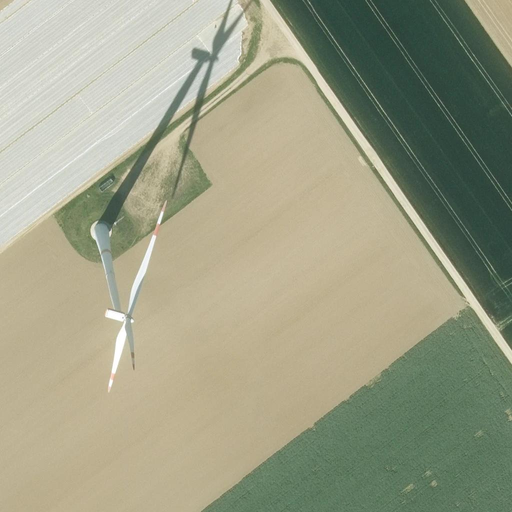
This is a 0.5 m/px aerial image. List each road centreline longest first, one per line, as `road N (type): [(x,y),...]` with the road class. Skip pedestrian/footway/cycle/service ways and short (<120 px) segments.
road 1 (track): [(511,354),(264,0)]
road 2 (track): [(100,189),(288,36)]
